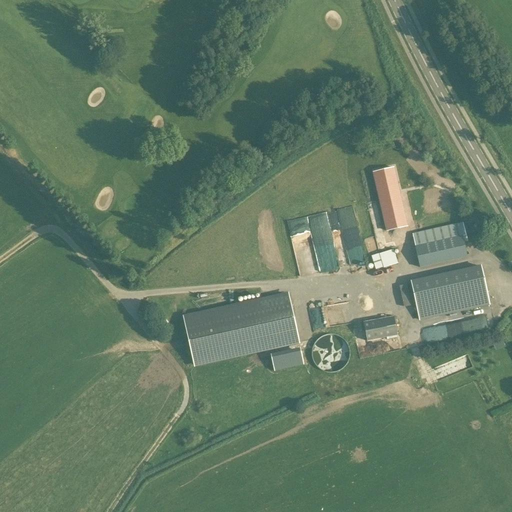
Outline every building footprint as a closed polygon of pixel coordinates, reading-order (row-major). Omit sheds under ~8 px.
[(408,159),(423,175),(431,167),(416,151),(408,159)] [(393,168),(373,172),(379,198),(387,231),(403,227),(406,226),(393,168)] [(328,211),(336,254),(346,252),(349,264),(365,261),(354,206),(328,211)] [(292,234),(300,277),(318,274),(309,221),(291,224),(292,231),(300,229),(301,233),(292,234)] [(463,222),(412,234),(419,268),(467,258),(464,243),(468,242),(463,222)] [(379,254),(371,256),(376,269),(383,267),(384,268),(397,263),(393,250),(379,254)] [(419,321),(490,306),(481,265),(410,281),(419,321)] [(195,365),(299,342),(288,295),(184,318),(195,365)] [(334,305),(311,307),(312,328),(335,326),(334,305)] [(367,342),(397,336),(394,316),(363,322),(367,342)]
